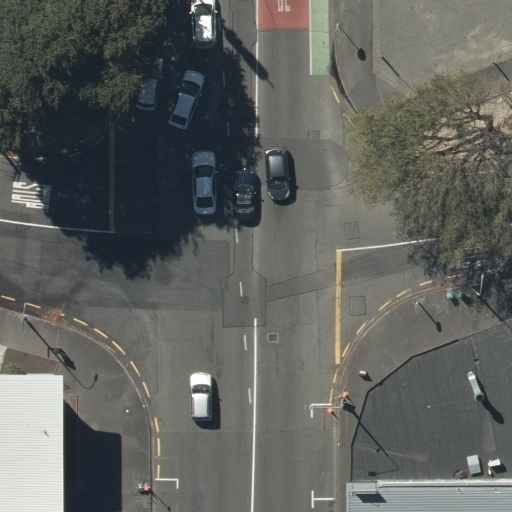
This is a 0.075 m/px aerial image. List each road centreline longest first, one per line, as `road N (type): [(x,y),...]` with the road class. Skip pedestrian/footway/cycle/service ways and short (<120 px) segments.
road 1 (tertiary): [(247,245),(247,511)]
road 2 (residential): [(511,228),(338,251),(247,245)]
road 3 (residential): [(247,245),(0,221)]
road 4 (tertiary): [(245,0),(247,245)]
